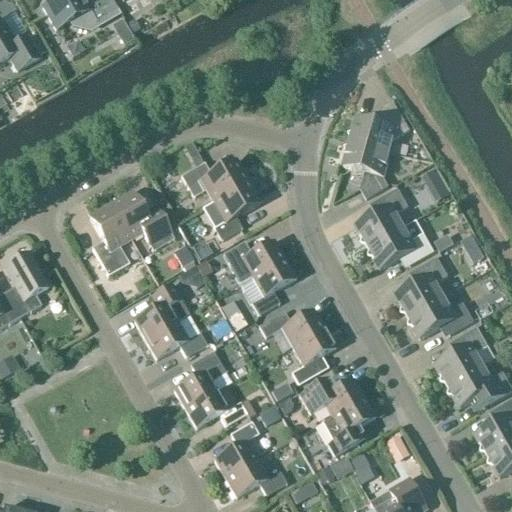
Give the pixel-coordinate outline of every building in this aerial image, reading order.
[(55,34),(68,26),(72,33),(87,36),(120,17),(109,0),(47,0),(50,5),(42,10),(55,34)] [(0,25),(0,67),(9,62),(16,76),(39,62),(27,41),(14,49),(0,25)] [(122,25),(112,31),(116,38),(126,32),(122,25)] [(392,105),(382,111),(386,118),(383,129),(356,122),(350,146),(389,157),(392,145),(409,135),(392,105)] [(360,193),(366,203),(388,191),(383,181),(389,157),(350,146),(343,171),(370,178),(367,189),(360,193)] [(180,181),(187,193),(192,202),(206,194),(213,206),(246,187),(234,165),(210,179),(203,168),(180,181)] [(436,173),(424,180),(429,190),(442,183),(436,173)] [(225,227),(213,234),(220,246),(241,233),(235,222),(259,208),(246,187),(213,206),(225,227)] [(408,211),(397,193),(374,207),(379,217),(355,230),(367,252),(403,232),(395,218),(408,211)] [(130,244),(141,237),(152,256),(173,244),(157,215),(146,222),(132,198),(110,210),(130,244)] [(103,246),(91,253),(107,281),(128,268),(118,250),(130,244),(110,210),(89,222),(103,246)] [(410,245),(403,232),(367,252),(380,274),(404,260),(410,270),(433,256),(423,238),(410,245)] [(450,240),(436,248),(441,256),(455,248),(450,240)] [(473,241),(462,247),(466,253),(476,247),(473,241)] [(284,264),(273,245),(250,258),(243,247),(222,259),(240,290),(252,283),(284,264)] [(19,323),(41,310),(34,300),(47,292),(27,258),(3,272),(14,291),(4,297),(19,323)] [(447,281),(437,263),(413,276),(419,286),(395,300),(407,322),(443,301),(435,288),(447,281)] [(263,302),(251,309),(258,321),(279,308),(272,297),(295,284),(284,264),(252,283),(263,302)] [(195,271),(178,281),(182,288),(197,291),(204,287),(201,282),(195,271)] [(171,289),(150,301),(156,312),(133,326),(144,345),(177,326),(188,319),(171,289)] [(0,333),(19,323),(4,297),(0,299),(0,333)] [(407,322),(420,343),(444,330),(449,339),(473,326),(463,308),(450,315),(443,301),(407,322)] [(265,343),(281,334),(291,352),(324,334),(313,314),(290,328),(283,317),(258,331),(265,343)] [(188,345),(177,326),(144,345),(155,364),(178,351),(185,362),(206,350),(199,338),(188,345)] [(487,350),(477,332),(453,346),(459,355),(434,369),(447,391),(482,371),(475,357),(487,350)] [(291,352),(302,371),(290,378),(297,390),(318,378),(312,367),(335,353),(324,334),(291,352)] [(225,378),(213,357),(190,370),(196,382),(173,395),(184,414),(217,396),(211,386),(225,378)] [(489,409),(511,395),(511,393),(503,377),(490,384),(482,371),(447,391),(459,413),(484,399),(489,409)] [(323,386),(298,400),(310,421),(325,412),(331,422),(364,403),(353,384),(329,397),(323,386)] [(184,414),(195,434),(218,420),(225,432),(246,419),(239,408),(227,414),(217,396),(184,414)] [(364,403),(331,422),(323,427),(333,446),(326,450),(333,462),(358,447),(352,436),(375,423),(364,403)] [(511,403),(493,415),(499,425),(474,439),(487,460),(511,445),(511,403)] [(274,412),(259,420),(265,431),(280,422),(274,412)] [(246,446),(257,439),(250,428),(229,440),(236,451),(213,464),(224,484),(256,465),(246,446)] [(400,441),(386,449),(398,470),(412,462),(400,441)] [(511,445),(487,460),(499,482),(511,474),(511,445)] [(362,460),(349,467),(355,477),(364,472),(367,470),(362,460)] [(224,484),(235,503),(258,490),(265,501),(286,489),(279,477),(267,484),(256,465),(224,484)] [(427,511),(411,483),(390,495),(390,496),(371,507),(373,511),(427,511)]
